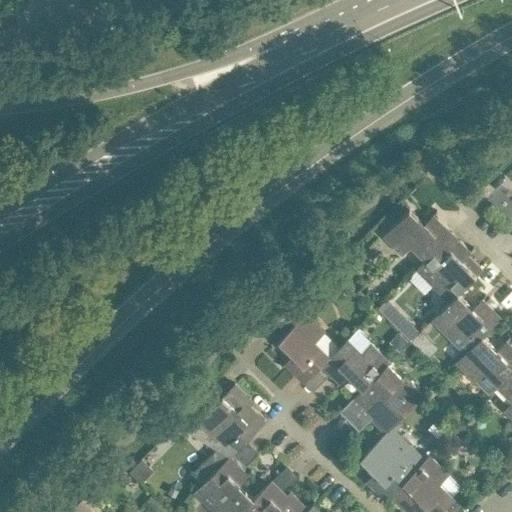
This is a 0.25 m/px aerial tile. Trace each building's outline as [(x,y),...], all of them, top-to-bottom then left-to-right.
[(427,257),(451,233),(435,218),(433,220),(430,217),(436,212),(435,211),(423,223),(408,208),(383,234),(402,254),(413,243),(427,257)] [(464,250),(466,248),(451,233),(427,257),(428,257),(417,268),(450,300),(451,299),(459,291),(477,274),(462,259),(473,248),(472,248),(467,253),(464,250)] [(358,289),(347,279),(339,287),(350,298),(358,289)] [(475,342),(484,333),(502,316),(486,300),(484,302),(481,299),(486,294),(486,293),(473,305),(459,291),(451,299),(450,300),(432,317),(465,350),(474,342),(475,342)] [(338,344),(320,326),(306,311),(279,338),(294,353),(281,365),(282,366),(288,360),(291,363),(289,365),(304,381),(322,363),(338,344)] [(431,338),(422,329),(412,338),(421,348),(431,338)] [(498,385),(511,370),(511,343),(510,342),(508,344),(505,341),(511,336),(510,335),(498,347),(484,333),(475,342),(474,342),(465,350),(456,359),(476,379),(484,371),(498,385)] [(363,386),(382,369),(391,360),(371,341),(362,349),(348,335),(339,344),(338,344),(322,363),(337,378),(339,376),(342,378),(336,384),(337,385),(349,372),(363,386)] [(395,382),(382,369),(363,386),(348,401),(358,411),(364,405),(370,411),(372,409),(375,411),(370,417),(370,418),(371,417),(385,431),(396,419),(397,420),(423,394),(403,374),(395,382)] [(511,370),(498,385),(511,398),(511,399),(504,407),(511,415),(511,370)] [(230,455),(239,446),(266,419),(250,403),(248,406),(245,403),(251,397),(250,396),(249,398),(235,384),(236,382),(235,382),(188,429),(230,454),(230,455)] [(402,424),(397,420),(396,419),(385,431),(361,455),(376,470),(363,482),(364,483),(370,477),(373,480),(370,483),(386,498),(391,493),(427,456),(426,456),(398,428),(402,424)] [(450,471),(431,452),(426,456),(427,456),(391,493),(406,507),(412,502),(415,505),(413,507),(417,511),(438,511),(445,505),(452,511),(454,511),(466,500),(456,492),(454,495),(440,481),(450,471)] [(245,469),(230,455),(230,454),(203,481),(193,490),(208,505),(209,504),(216,511),(239,511),(246,506),(254,496),(240,482),(252,470),(252,469),(246,475),(243,472),(245,469)] [(159,482),(149,473),(142,480),(152,490),(159,482)] [(88,492),(98,483),(91,475),(81,485),(88,492)] [(304,511),(308,508),(294,493),(288,499),(285,496),(287,494),(272,478),(254,496),(246,506),(252,511),(304,511)] [(96,511),(82,497),(67,511),(96,511)] [(323,511),(314,502),(308,508),(304,511),(323,511)]
